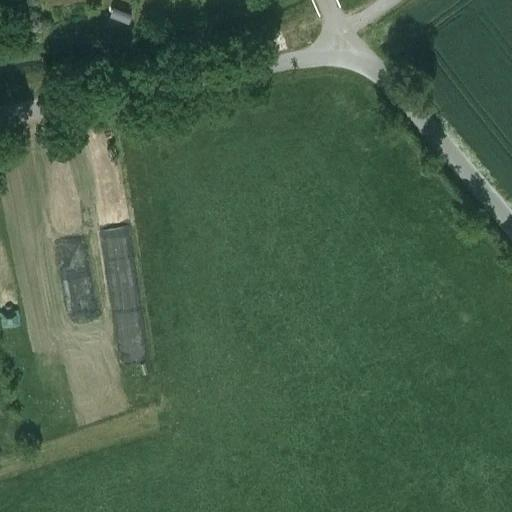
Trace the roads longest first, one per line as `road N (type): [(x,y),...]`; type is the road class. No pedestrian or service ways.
road 1 (unclassified): [(337,51),(0,117)]
road 2 (unclassified): [(511,231),(379,75),(337,51)]
